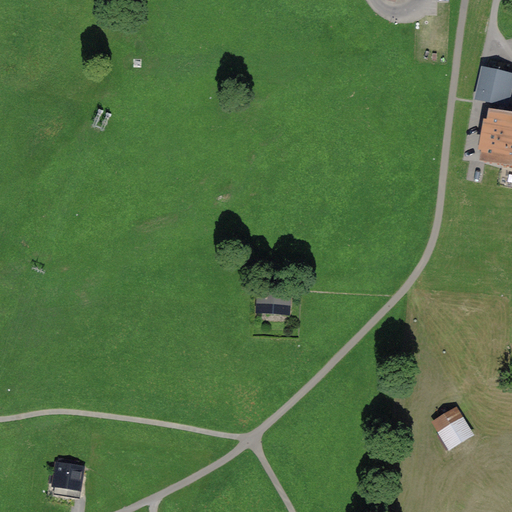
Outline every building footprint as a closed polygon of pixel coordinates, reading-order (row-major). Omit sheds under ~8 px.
[(506,100),(511,74),(486,68),(480,94),(506,100)] [(511,108),(509,117),(492,113),(491,123),(486,122),(482,144),(487,145),(485,154),(501,157),(497,181),(511,184),(511,108)] [(261,287),(260,306),(285,308),(287,289),(261,287)] [(434,419),(441,430),(438,432),(445,445),(469,430),(455,406),(434,419)] [(70,483),(78,484),(80,465),(76,465),(77,459),(59,456),(57,469),(51,468),(49,479),(55,480),(54,488),(69,490),(70,483)]
